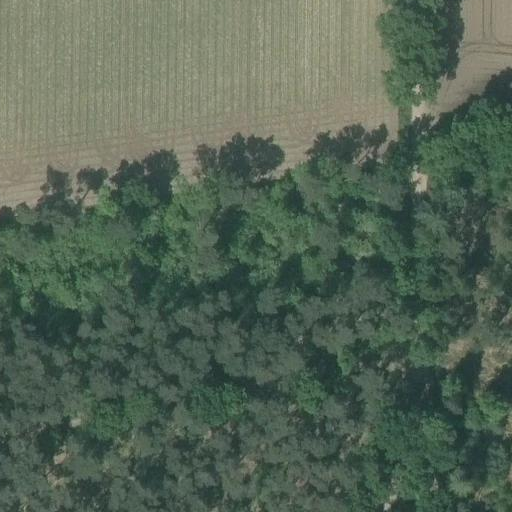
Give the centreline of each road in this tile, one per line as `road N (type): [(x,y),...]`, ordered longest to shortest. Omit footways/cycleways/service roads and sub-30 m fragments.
road 1 (track): [(416,357),(0,438)]
road 2 (track): [(417,0),(416,357)]
road 3 (track): [(416,357),(414,438),(366,511)]
